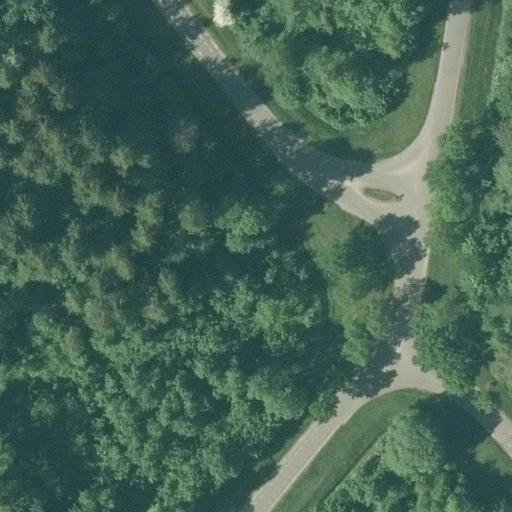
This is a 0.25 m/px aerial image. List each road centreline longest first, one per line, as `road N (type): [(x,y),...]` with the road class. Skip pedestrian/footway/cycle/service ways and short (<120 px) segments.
road 1 (tertiary): [(333,179),(278,140),(165,0)]
road 2 (tertiary): [(253,511),(381,347)]
road 3 (tertiary): [(430,183),(459,0)]
road 4 (tertiary): [(511,442),(464,393),(381,347)]
road 5 (tertiary): [(381,347),(422,223)]
